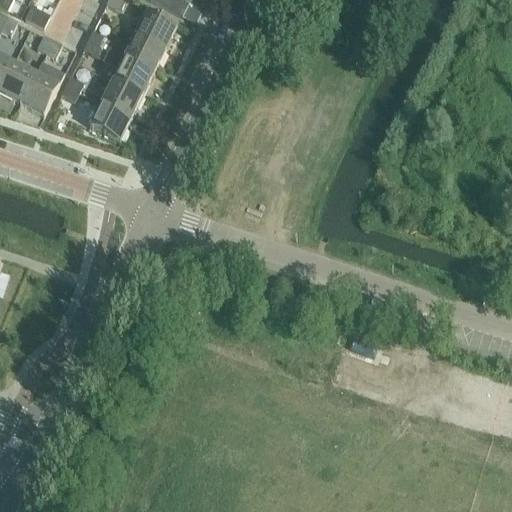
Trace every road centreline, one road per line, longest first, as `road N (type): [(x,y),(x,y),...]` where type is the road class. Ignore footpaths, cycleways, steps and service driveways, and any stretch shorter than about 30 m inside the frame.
road 1 (residential): [(511,329),(151,213)]
road 2 (residential): [(48,435),(151,213)]
road 3 (residential): [(151,213),(257,0)]
road 4 (residential): [(0,163),(151,213)]
